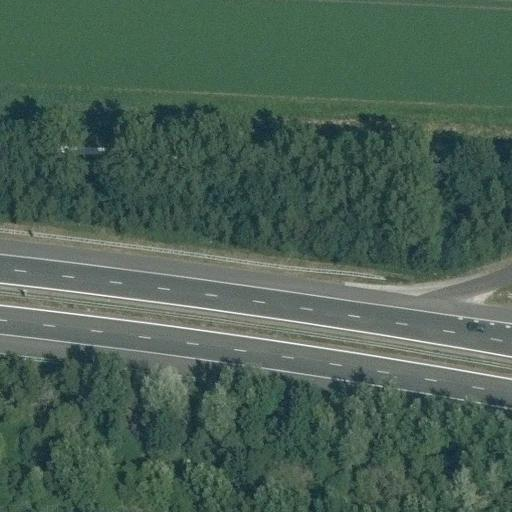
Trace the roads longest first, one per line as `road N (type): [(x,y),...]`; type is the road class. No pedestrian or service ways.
road 1 (motorway): [(0,319),(232,347),(511,395)]
road 2 (motorway): [(511,344),(0,270)]
